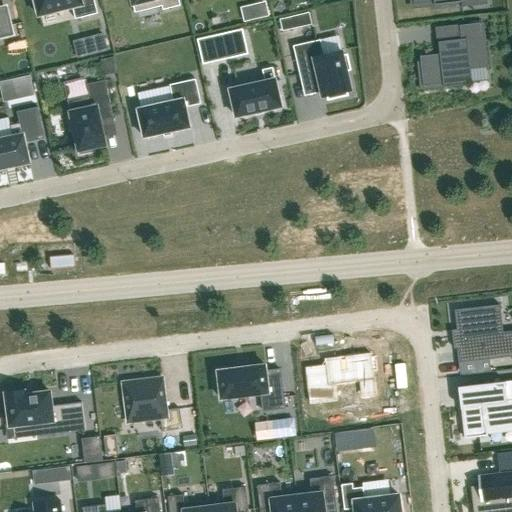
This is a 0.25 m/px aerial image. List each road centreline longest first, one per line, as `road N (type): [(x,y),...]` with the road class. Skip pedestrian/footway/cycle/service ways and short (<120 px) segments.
road 1 (residential): [(0,371),(415,318),(438,511)]
road 2 (residential): [(382,0),(395,109),(0,199)]
road 3 (unclassified): [(0,299),(511,253)]
